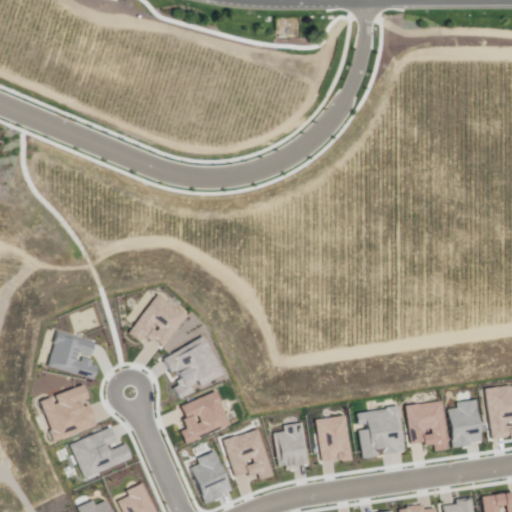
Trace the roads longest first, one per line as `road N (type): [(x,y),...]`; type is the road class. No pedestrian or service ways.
road 1 (residential): [(358,0),(351,83),(309,145),(242,179),(169,176),(0,109)]
road 2 (residential): [(511,465),(255,511)]
road 3 (residential): [(136,393),(190,511)]
